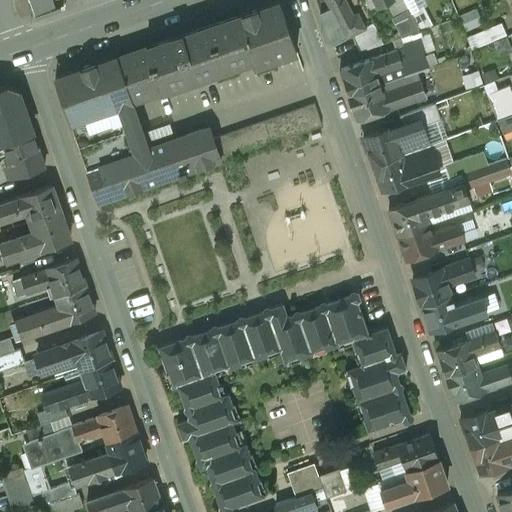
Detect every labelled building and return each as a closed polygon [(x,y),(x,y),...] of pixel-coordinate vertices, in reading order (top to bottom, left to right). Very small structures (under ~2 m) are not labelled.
[(53,0),(29,0),(35,14),(56,7),(53,0)] [(345,1),(343,0),(333,0),(328,3),(339,29),(354,21),(345,1)] [(394,2),(392,0),(372,0),(378,11),(394,2)] [(279,1),(117,57),(133,102),(253,61),(255,67),(297,52),(279,1)] [(478,8),(461,15),(468,30),(484,23),(478,8)] [(409,12),(392,20),(402,40),(421,34),(409,12)] [(468,35),(473,48),(508,35),(503,22),(468,35)] [(399,52),(372,62),(378,77),(404,68),(399,52)] [(117,57),(56,78),(72,123),(133,102),(117,57)] [(372,62),(342,73),(351,97),(381,87),(378,77),(372,62)] [(511,89),(508,79),(485,88),(498,120),(511,114),(511,89)] [(18,91),(8,86),(0,88),(0,144),(3,143),(33,133),(18,91)] [(381,87),(351,97),(359,121),(389,111),(384,96),(381,87)] [(411,87),(384,96),(389,111),(416,102),(411,87)] [(133,102),(72,123),(87,169),(148,148),(133,102)] [(436,103),(400,116),(403,125),(393,129),(393,128),(364,138),(373,165),(402,155),(428,145),(422,126),(441,120),(436,103)] [(315,104),(214,139),(222,160),(322,125),(315,104)] [(148,148),(87,169),(99,203),(222,160),(214,139),(210,127),(148,148)] [(33,133),(3,143),(6,153),(10,164),(15,177),(45,167),(33,133)] [(323,142),(285,156),(292,176),(310,169),(315,181),(334,174),(323,142)] [(402,155),(373,165),(383,192),(412,182),(412,181),(406,166),(402,155)] [(432,156),(406,166),(412,181),(438,172),(432,156)] [(15,177),(10,164),(6,168),(10,179),(15,177)] [(476,186),(511,173),(508,164),(473,176),(476,186)] [(456,186),(389,210),(398,236),(429,225),(425,215),(469,200),(466,189),(462,186),(456,188),(456,186)] [(52,188),(23,197),(29,214),(32,224),(61,214),(52,188)] [(23,197),(0,205),(0,223),(29,214),(23,197)] [(61,214),(32,224),(36,233),(41,248),(42,250),(70,241),(61,214)] [(429,225),(398,236),(407,260),(463,240),(458,224),(432,234),(429,225)] [(36,233),(0,245),(0,251),(3,261),(41,248),(36,233)] [(468,259),(441,269),(447,284),(474,275),(468,259)] [(77,261),(48,270),(53,284),(57,294),(85,285),(77,261)] [(441,268),(413,278),(422,304),(450,294),(447,284),(441,269),(441,268)] [(49,271),(22,280),(27,293),(53,284),(49,271)] [(57,294),(56,295),(59,304),(66,323),(95,313),(85,285),(57,294)] [(450,294),(422,304),(432,332),(460,322),(454,305),(450,294)] [(481,296),(454,305),(460,321),(486,312),(481,296)] [(283,304),(158,347),(167,372),(173,370),(187,410),(193,408),(196,417),(184,421),(190,437),(196,435),(205,460),(210,458),(228,508),(265,495),(246,444),(241,446),(233,422),(238,420),(229,394),(223,395),(216,374),(281,351),(285,363),(352,340),(361,365),(347,370),(369,431),(406,419),(391,375),(407,369),(401,352),(396,353),(387,327),(369,334),(357,299),(290,322),(283,304)] [(59,304),(16,318),(23,338),(66,323),(59,304)] [(495,331),(468,341),(474,357),(501,348),(495,331)] [(103,333),(74,343),(37,356),(43,373),(79,361),(82,370),(112,360),(103,333)] [(511,336),(503,340),(507,351),(511,349),(511,336)] [(11,338),(0,341),(0,356),(15,351),(11,338)] [(468,341),(438,352),(447,376),(477,365),(474,357),(468,341)] [(85,378),(42,393),(47,409),(64,404),(91,395),(91,396),(121,387),(112,360),(82,370),(85,378)] [(477,365),(447,376),(456,401),(486,391),(481,376),(477,365)] [(511,380),(507,366),(481,376),(486,391),(511,382),(511,380)] [(47,409),(38,412),(41,423),(51,420),(68,414),(64,404),(47,410),(47,409)] [(491,409),(461,419),(470,446),(500,436),(500,437),(511,432),(511,404),(492,412),(491,409)] [(127,406),(99,416),(104,432),(108,441),(136,432),(127,406)] [(99,416),(73,425),(78,441),(82,439),(83,443),(93,439),(92,436),(104,432),(99,416)] [(59,430),(54,431),(51,420),(41,423),(26,428),(30,440),(29,440),(38,465),(82,450),(78,441),(73,425),(72,425),(59,429),(59,430)] [(136,432),(108,441),(112,453),(118,469),(118,470),(146,461),(136,432)] [(511,432),(500,437),(509,463),(511,462),(511,432)] [(430,436),(399,446),(405,462),(408,470),(438,459),(430,436)] [(500,436),(470,446),(480,474),(509,463),(500,437),(500,436)] [(399,446),(374,454),(380,470),(405,462),(399,446)] [(112,453),(85,462),(91,478),(118,469),(112,453)] [(408,470),(407,470),(408,479),(381,489),(387,506),(448,485),(439,459),(438,459),(408,470)] [(315,463),(287,472),(297,498),(323,489),(320,480),(315,463)] [(23,467),(2,475),(6,487),(28,479),(23,467)] [(342,472),(320,480),(323,489),(327,498),(348,491),(342,472)] [(152,478),(124,487),(124,488),(129,504),(132,511),(137,511),(161,504),(152,478)] [(28,479),(6,487),(10,496),(31,489),(28,479)] [(72,480),(32,493),(35,501),(37,506),(42,504),(59,499),(76,493),(72,480)] [(124,488),(101,496),(106,511),(129,504),(124,488)] [(31,489),(10,496),(14,508),(35,501),(32,493),(31,489)] [(76,493),(59,499),(62,510),(84,503),(80,492),(76,493)] [(511,511),(511,492),(499,497),(504,511),(511,511)] [(278,511),(300,511),(317,506),(314,497),(278,510),(278,511)] [(59,499),(42,504),(45,511),(54,511),(62,510),(59,499)] [(457,511),(454,503),(430,511),(457,511)]
